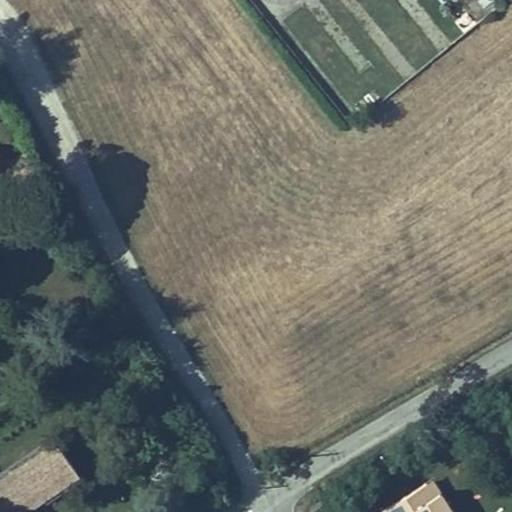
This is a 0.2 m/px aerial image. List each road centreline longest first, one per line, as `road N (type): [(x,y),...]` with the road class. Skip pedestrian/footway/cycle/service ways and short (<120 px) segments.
road 1 (unclassified): [(264,494),(0,18)]
road 2 (residential): [(511,351),(264,494)]
